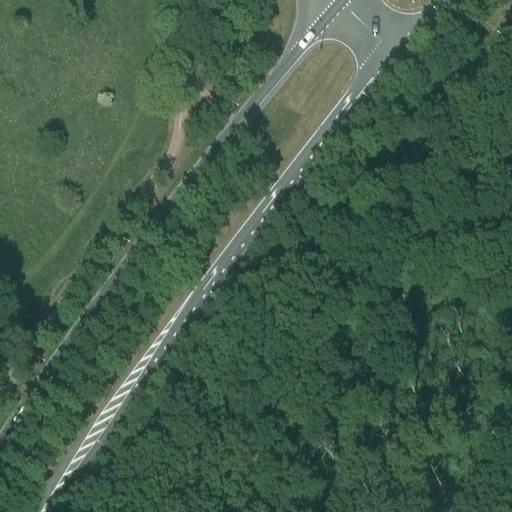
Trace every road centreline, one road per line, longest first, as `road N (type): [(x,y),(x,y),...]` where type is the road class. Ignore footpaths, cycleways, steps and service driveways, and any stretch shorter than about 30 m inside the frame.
road 1 (primary): [(49,511),(217,280),(401,53)]
road 2 (primary): [(322,24),(109,292),(0,449)]
